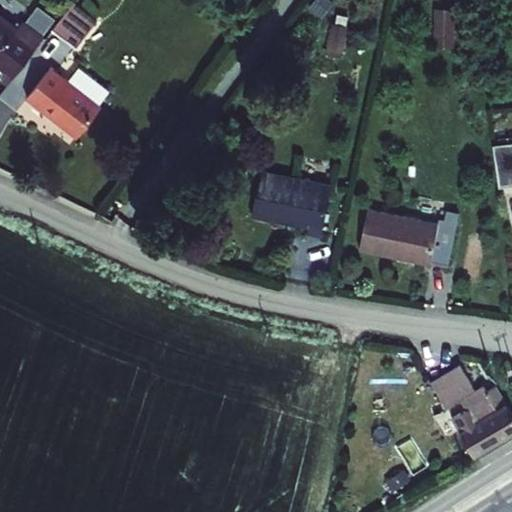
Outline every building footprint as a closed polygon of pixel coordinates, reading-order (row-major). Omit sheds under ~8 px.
[(76,0),(61,0),(46,21),(75,43),(96,14),(76,0)] [(14,24),(0,13),(0,75),(2,77),(33,38),(40,29),(21,14),(14,24)] [(92,93),(43,55),(18,88),(45,108),(47,105),(69,123),(92,93)] [(511,132),(492,135),(493,136),(499,176),(511,174),(511,132)] [(332,185),(263,172),(255,211),(309,222),(307,231),(322,234),(332,185)] [(458,225),(371,207),(363,247),(433,261),(433,258),(451,261),(458,225)] [(464,356),(433,374),(448,400),(463,392),(469,402),(454,410),(477,449),(511,428),(511,401),(499,379),(490,383),(487,377),(479,382),(464,356)]
